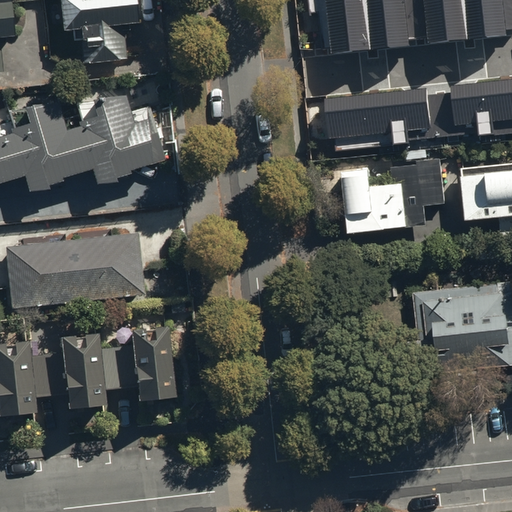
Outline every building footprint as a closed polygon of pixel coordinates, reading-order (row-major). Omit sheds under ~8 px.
[(0,0),(0,77),(4,77),(0,47),(10,46),(5,0),(0,0)] [(59,0),(65,42),(70,42),(71,51),(77,50),(80,73),(129,68),(125,34),(136,32),(132,0),(59,0)] [(511,0),(326,0),(332,53),(409,45),(409,38),(427,36),(428,43),(506,35),(505,29),(511,28),(511,0)] [(426,89),(324,100),(328,140),(333,140),(335,153),(511,132),(511,79),(450,87),(450,93),(427,96),(426,89)] [(0,189),(23,182),(30,201),(49,199),(48,194),(63,190),(62,187),(92,179),(98,192),(116,190),(114,187),(130,183),(129,179),(153,173),(151,170),(165,165),(148,111),(130,116),(125,100),(75,107),(77,121),(62,125),(58,113),(7,117),(10,128),(0,130),(0,189)] [(438,164),(341,173),(347,237),(422,231),(421,211),(442,209),(438,164)] [(511,164),(458,170),(464,224),(501,221),(503,238),(511,236),(511,164)] [(137,238),(11,249),(16,308),(142,297),(137,238)] [(416,348),(382,351),(386,389),(511,376),(511,282),(411,292),(416,348)] [(0,424),(37,421),(35,404),(67,400),(69,418),(106,414),(104,396),(135,393),(136,410),(173,406),(166,330),(135,333),(137,352),(97,356),(95,339),(64,342),(65,357),(26,361),(25,346),(0,348),(0,424)]
